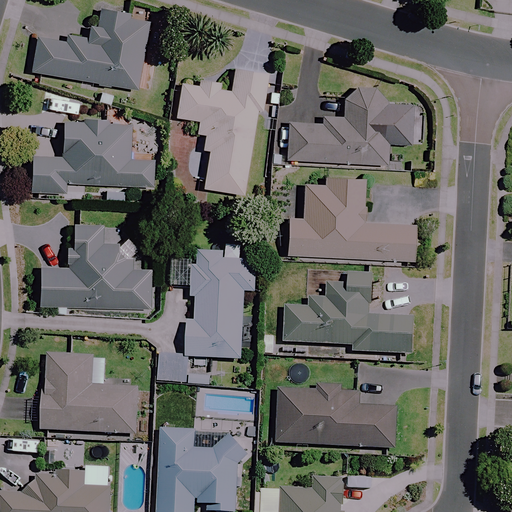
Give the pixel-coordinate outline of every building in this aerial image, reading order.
[(95,29),(87,28),(85,37),(68,34),(67,40),(35,34),(28,73),(134,92),(146,22),(124,18),(125,13),(98,9),(95,29)] [(231,72),(228,92),(218,91),(219,85),(196,82),(196,87),(177,85),(173,119),(196,122),(195,135),(201,135),(199,151),(206,152),(201,190),(242,195),(253,111),(260,112),(265,76),(231,72)] [(342,117),(321,116),(320,126),(286,124),(284,160),(385,166),(386,144),(410,146),(412,105),(387,104),(374,88),(356,87),(342,99),(342,117)] [(128,125),(60,123),(59,157),(29,156),(28,194),(65,195),(65,185),(152,187),(153,159),(127,158),(128,125)] [(362,181),(321,179),(321,187),(301,186),(300,220),(286,219),(284,256),(413,262),(415,226),(360,223),(362,181)] [(100,227),(69,226),(69,268),(36,268),(35,307),(148,310),(149,271),(129,271),(129,258),(116,258),(116,245),(99,245),(100,227)] [(195,252),(195,267),(189,267),(189,261),(169,260),(167,287),(188,288),(188,297),(194,298),(193,323),(184,322),(182,358),(238,360),(241,292),(253,293),(254,262),(218,260),(219,254),(195,252)] [(369,316),(371,276),(306,273),(304,306),(282,305),(280,344),(350,347),(349,354),(409,357),(411,318),(369,316)] [(92,357),(43,355),(41,396),(33,395),(32,430),(133,435),(135,388),(91,386),(92,357)] [(155,382),(208,385),(209,376),(183,375),(184,358),(156,357),(155,382)] [(316,385),(316,393),(276,391),(273,444),(391,450),(393,408),(356,406),(357,395),(338,394),(339,386),(316,385)] [(156,430),(153,511),(192,511),(192,505),(215,506),(214,511),(232,511),(234,469),(246,456),(225,437),(213,450),(211,450),(192,450),(192,431),(156,430)] [(0,490),(0,511),(106,511),(107,488),(82,487),(83,467),(60,467),(60,476),(24,476),(24,491),(0,490)] [(339,511),(340,479),(308,478),(308,487),(279,487),(278,511),(339,511)]
